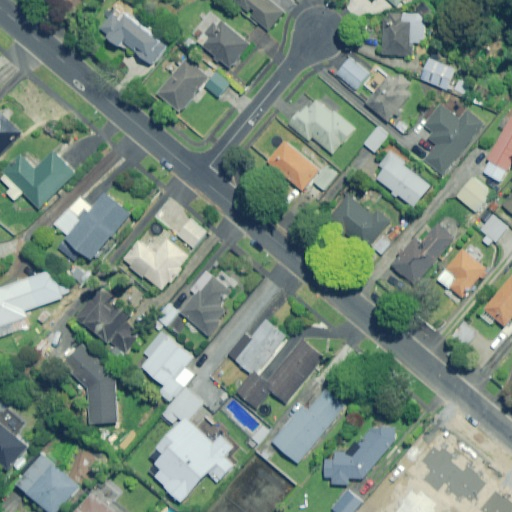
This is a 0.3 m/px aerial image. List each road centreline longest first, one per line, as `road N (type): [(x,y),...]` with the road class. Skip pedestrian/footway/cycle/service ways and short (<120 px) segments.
road 1 (residential): [(199,177),(511,439)]
road 2 (residential): [(0,10),(199,177)]
road 3 (residential): [(321,31),(199,177)]
